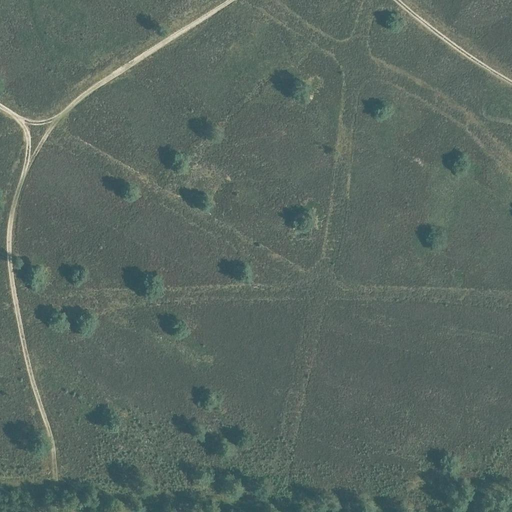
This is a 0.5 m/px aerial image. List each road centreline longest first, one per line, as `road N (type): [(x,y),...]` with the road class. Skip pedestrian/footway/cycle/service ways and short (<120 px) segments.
road 1 (track): [(56,511),(53,454),(8,249),(26,168)]
road 2 (track): [(231,0),(65,112),(26,168)]
road 3 (track): [(511,83),(396,0)]
